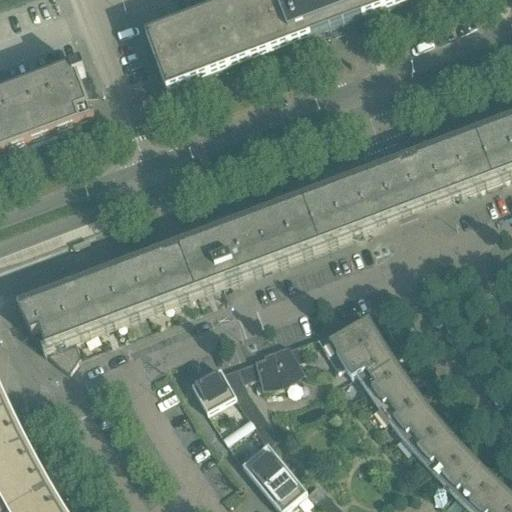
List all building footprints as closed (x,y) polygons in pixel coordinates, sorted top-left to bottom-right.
[(262,0),(147,44),(168,100),(204,86),(236,75),(333,38),(334,39),(336,40),(337,40),(338,40),(339,40),(341,39),(342,38),(343,36),(343,34),(432,0),(262,0)] [(0,160),(75,132),(76,135),(94,128),(94,127),(92,127),(81,97),(90,94),(83,74),(60,82),(59,79),(60,78),(60,77),(0,99),(0,160)] [(123,326),(148,317),(173,307),(197,298),(222,289),(383,228),(398,222),(416,215),(431,210),(467,196),(470,202),(507,187),(511,185),(511,123),(510,124),(511,129),(502,132),(499,132),(486,133),(486,139),(478,142),(475,142),(460,143),(461,148),(452,151),(449,151),(436,152),(436,157),(428,160),(425,161),(411,161),(411,162),(411,167),(403,170),(400,170),(386,171),(387,176),(378,179),(375,179),(362,180),(362,185),(354,188),(351,189),(337,189),(337,190),(338,195),(329,198),(326,198),(312,199),(313,204),(304,207),(301,207),(287,208),(288,214),(279,217),(276,217),(263,218),(263,223),(255,226),(252,226),(238,227),(238,232),(230,235),(227,235),(213,236),(214,242),(206,245),(202,245),(189,246),(189,251),(181,254),(178,254),(163,255),(164,260),(155,263),(153,264),(139,264),(139,265),(139,270),(131,273),(128,273),(114,274),(114,279),(106,282),(103,282),(89,283),(90,288),(78,291),(65,292),(65,293),(65,298),(57,301),(54,301),(40,302),(40,307),(29,311),(20,315),(20,314),(19,314),(20,318),(22,324),(23,326),(25,329),(27,333),(29,336),(30,338),(33,343),(35,346),(38,350),(42,355),(46,359),(49,363),(53,367),(57,371),(62,375),(66,378),(69,380),(71,381),(71,380),(71,379),(81,364),(74,345),(98,335),(123,326)] [(511,511),(511,504),(506,499),(493,487),(479,473),(478,475),(466,463),(468,462),(455,448),(443,434),(431,420),(420,406),(409,392),(399,377),(389,362),(382,352),(384,351),(385,350),(370,325),(354,335),(352,332),(318,344),(339,379),(345,374),(353,386),(358,382),(368,398),(379,414),(391,429),(402,444),(415,458),(427,473),(441,487),(453,500),(465,511),(511,511)] [(243,391),(245,390),(260,385),(263,398),(267,399),(272,398),(276,398),(280,397),(284,396),(282,391),(286,389),(290,388),(293,386),(296,383),(299,381),(302,378),(304,382),(305,381),(299,370),(306,367),(300,351),(237,375),(243,391)] [(239,398),(247,395),(245,390),(243,391),(237,375),(230,378),(239,398)] [(237,406),(223,381),(222,379),(195,394),(201,403),(199,404),(209,422),(237,406)] [(242,415),(254,407),(248,399),(237,407),(242,415)] [(0,511),(2,511),(4,511),(53,511),(40,488),(18,446),(0,407),(0,511)] [(247,422),(259,415),(254,407),(242,415),(247,422)] [(247,422),(250,427),(252,430),(264,422),(259,415),(247,422)] [(255,433),(258,438),(269,430),(264,422),(252,430),(255,433)] [(255,433),(252,430),(250,427),(237,436),(242,442),(255,433)] [(258,438),(263,445),(274,437),(269,430),(258,438)] [(228,451),(242,442),(237,436),(223,445),(228,451)] [(274,437),(263,445),(268,453),(280,445),(274,437)] [(258,488),(265,496),(288,477),(269,453),(244,474),(256,489),(258,488)] [(288,477),(265,496),(271,504),(270,506),(275,511),(293,511),(308,500),(288,477)] [(308,501),(314,508),(324,498),(318,491),(308,501)] [(314,508),(318,511),(323,511),(331,505),(324,498),(314,508)] [(440,501),(435,509),(440,511),(443,511),(448,505),(440,501)]
